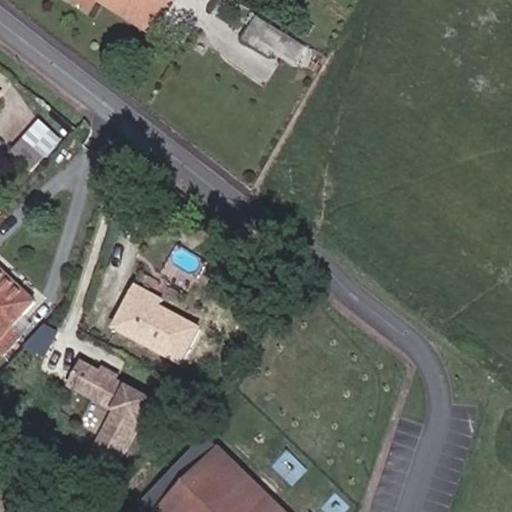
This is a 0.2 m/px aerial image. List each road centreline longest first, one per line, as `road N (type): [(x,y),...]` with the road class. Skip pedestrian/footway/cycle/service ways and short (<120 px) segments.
road 1 (residential): [(408,511),(441,405),(434,368),(0,19)]
road 2 (unknown): [(101,155),(48,188),(0,233)]
road 3 (unknown): [(101,155),(58,271)]
